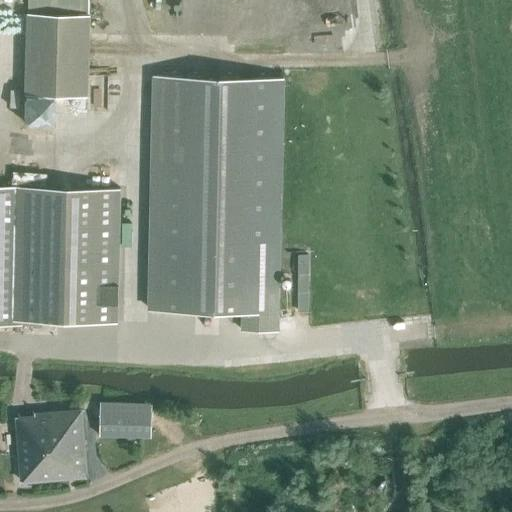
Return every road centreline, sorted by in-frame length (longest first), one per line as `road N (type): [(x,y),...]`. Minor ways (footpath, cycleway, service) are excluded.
road 1 (track): [(364,0),(367,49),(352,59),(137,63),(135,353)]
road 2 (track): [(511,399),(222,442),(81,495),(0,504)]
road 3 (track): [(0,342),(135,353),(375,344)]
road 4 (track): [(26,346),(23,384),(7,417),(14,503)]
road 5 (track): [(375,344),(511,324)]
road 6 (track): [(0,142),(135,142)]
